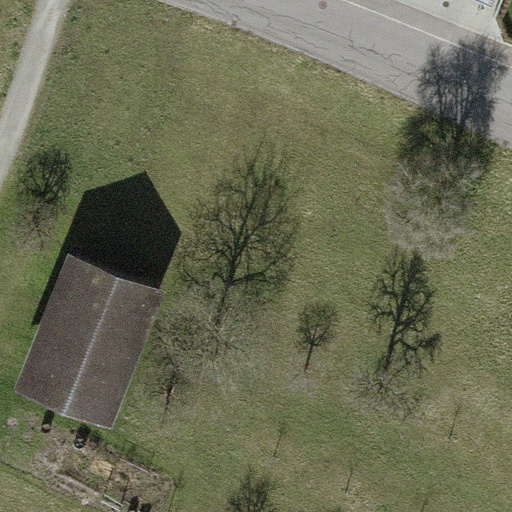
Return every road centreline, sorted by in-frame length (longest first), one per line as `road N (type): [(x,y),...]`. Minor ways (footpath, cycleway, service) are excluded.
road 1 (residential): [(214,0),(511,110)]
road 2 (track): [(0,152),(49,0)]
